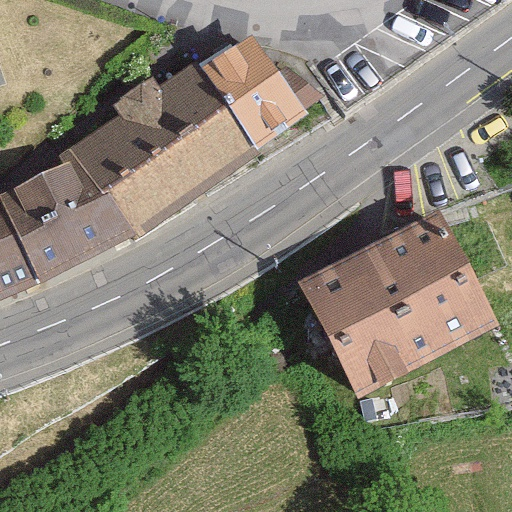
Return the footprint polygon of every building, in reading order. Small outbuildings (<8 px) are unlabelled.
[(252,31),(195,66),(262,162),(317,127),(252,31)] [(79,148),(136,238),(262,162),(195,66),(79,148)] [(0,191),(0,202),(34,279),(136,238),(79,148),(0,191)] [(0,290),(34,279),(0,202),(0,290)] [(298,283),(355,397),(496,326),(439,213),(298,283)]
